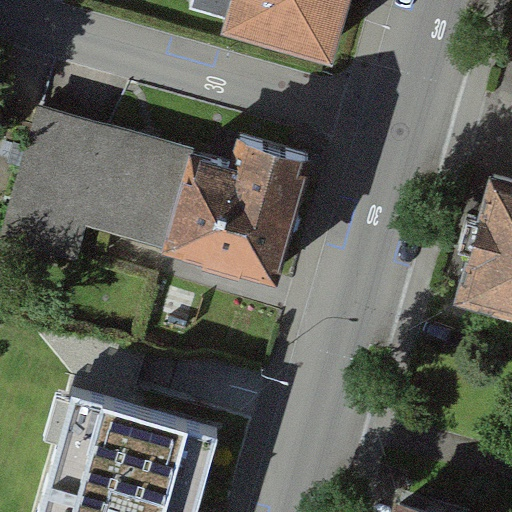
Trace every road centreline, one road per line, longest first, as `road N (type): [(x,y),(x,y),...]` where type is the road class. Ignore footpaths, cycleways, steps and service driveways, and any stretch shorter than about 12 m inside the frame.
road 1 (residential): [(400,121),(0,15)]
road 2 (tertiary): [(400,121),(290,511)]
road 3 (tertiary): [(434,0),(400,121)]
